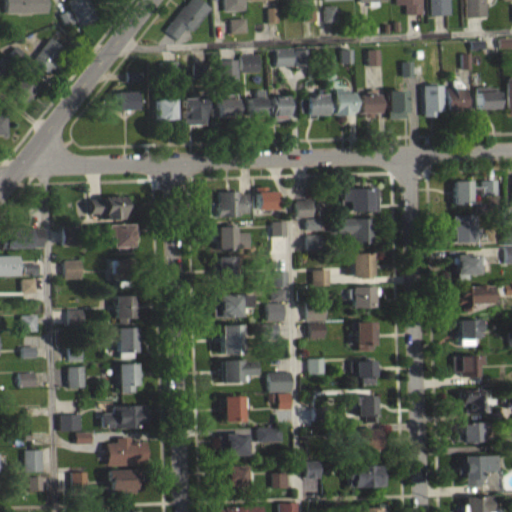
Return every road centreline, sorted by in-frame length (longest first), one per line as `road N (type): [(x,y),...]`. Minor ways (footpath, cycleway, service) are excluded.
road 1 (residential): [(26,161),(511,150)]
road 2 (residential): [(420,511),(407,155)]
road 3 (residential): [(179,511),(171,160)]
road 4 (secondary): [(0,193),(145,0)]
